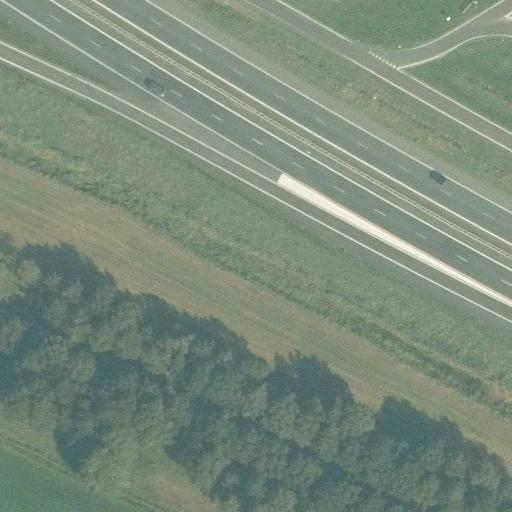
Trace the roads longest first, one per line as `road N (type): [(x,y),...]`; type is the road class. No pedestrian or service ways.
road 1 (motorway): [(0,53),(511,316)]
road 2 (motorway): [(24,0),(369,210),(511,287)]
road 3 (motorway): [(511,234),(111,0)]
road 4 (tertiary): [(401,511),(0,321)]
road 5 (motorway): [(365,63),(249,0)]
